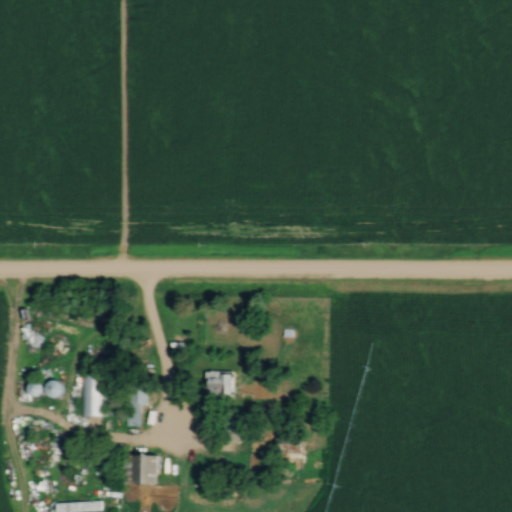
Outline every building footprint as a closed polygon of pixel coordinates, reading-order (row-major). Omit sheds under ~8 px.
[(57,354),(71,347),(64,334),(51,341),(57,354)] [(236,399),(236,372),(207,372),(207,399),(236,399)] [(107,417),(107,374),(82,374),(82,416),(107,417)] [(302,464),(303,444),(283,443),(282,463),(302,464)] [(158,484),(158,454),(122,454),(122,484),(158,484)]
